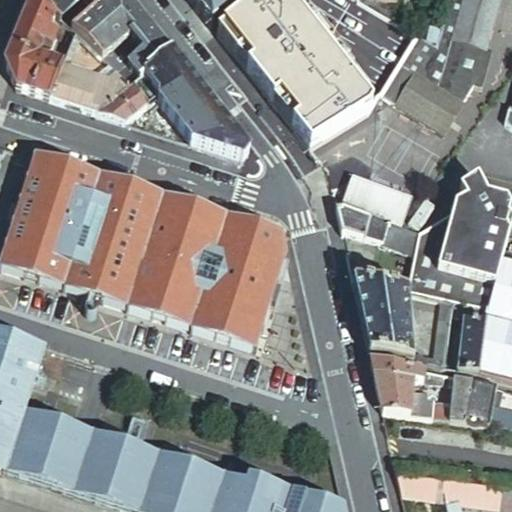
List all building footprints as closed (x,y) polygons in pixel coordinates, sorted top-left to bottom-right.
[(55,22),(32,0),(3,67),(14,94),(47,105),(61,70),(38,60),(42,50),(48,37),(52,29),(55,22)] [(32,0),(55,22),(59,25),(80,8),(78,5),(83,0),(32,0)] [(145,31),(120,0),(113,0),(90,20),(70,37),(74,41),(101,68),(129,45),(145,31)] [(113,0),(83,0),(78,5),(80,8),(90,20),(113,0)] [(184,0),(209,31),(249,0),(184,0)] [(354,5),(345,0),(249,0),(209,31),(309,154),(369,119),(379,102),(400,61),(354,5)] [(368,3),(358,0),(358,6),(389,25),(395,9),(368,3)] [(395,9),(397,0),(368,0),(368,3),(395,9)] [(411,49),(379,102),(442,140),(480,93),(451,85),(461,49),(456,48),(468,0),(452,0),(447,19),(446,24),(440,47),(438,55),(434,62),(411,49)] [(500,0),(468,0),(456,48),(461,49),(486,56),(500,0)] [(70,37),(90,20),(80,8),(59,25),(70,37)] [(433,20),(446,24),(447,19),(424,13),(418,36),(411,35),(410,38),(416,41),(425,47),(426,43),(433,20)] [(440,47),(446,24),(433,20),(426,43),(440,47)] [(64,33),(52,29),(48,37),(56,40),(61,42),(64,33)] [(170,63),(145,31),(129,45),(141,61),(125,74),(129,79),(137,88),(142,84),(170,63)] [(56,40),(48,37),(42,50),(51,53),(56,40)] [(96,120),(129,95),(120,86),(101,68),(74,41),(61,70),(47,105),(96,120)] [(434,62),(438,55),(425,47),(416,41),(411,49),(434,62)] [(438,55),(440,47),(426,43),(425,47),(438,55)] [(125,74),(141,61),(129,45),(101,68),(120,86),(129,79),(125,74)] [(486,56),(461,49),(451,85),(480,93),(490,57),(486,56)] [(246,158),(170,63),(142,84),(156,102),(156,107),(155,109),(189,150),(241,167),(246,158)] [(129,95),(133,92),(137,88),(129,79),(120,86),(129,95)] [(156,102),(142,84),(137,88),(133,92),(149,112),(156,107),(156,102)] [(149,112),(133,92),(129,95),(96,120),(126,130),(149,112)] [(98,184),(34,164),(0,270),(0,276),(62,296),(98,184)] [(388,230),(399,234),(410,203),(353,183),(342,213),(388,230)] [(415,260),(407,300),(442,307),(454,310),(490,317),(503,266),(510,238),(506,231),(508,223),(499,221),(487,200),(478,183),(460,193),(466,204),(455,210),(452,219),(418,241),(415,260)] [(161,205),(98,184),(62,296),(125,317),(161,205)] [(511,214),(506,205),(487,200),(499,221),(508,223),(506,231),(510,238),(511,230),(511,214)] [(225,225),(161,205),(125,317),(190,337),(225,225)] [(382,250),(388,230),(342,213),(336,216),(341,238),(382,250)] [(280,243),(225,225),(190,337),(254,358),(285,263),(280,243)] [(399,234),(388,230),(382,250),(415,260),(418,241),(399,234)] [(511,329),(511,268),(503,266),(490,317),(488,324),(511,329)] [(380,295),(383,280),(363,276),(360,290),(380,295)] [(411,358),(407,300),(380,295),(360,290),(353,289),(369,360),(411,368),(411,358)] [(453,320),(454,310),(442,307),(440,318),(442,319),(433,364),(421,362),(421,360),(411,358),(411,368),(443,375),(453,320)] [(487,330),(488,324),(490,317),(454,310),(453,320),(478,324),(477,328),(487,330)] [(511,390),(511,329),(488,324),(487,330),(478,381),(511,390)] [(456,377),(478,381),(487,330),(477,328),(465,326),(456,377)] [(0,478),(4,480),(44,355),(0,340),(0,478)] [(422,386),(423,378),(371,367),(383,420),(410,423),(411,394),(411,384),(422,386)] [(432,387),(434,380),(423,378),(422,386),(432,387)] [(443,382),(434,380),(432,387),(442,389),(443,382)] [(467,429),(473,388),(456,384),(455,388),(452,407),(452,412),(449,427),(467,429)] [(491,413),(494,393),(473,388),(467,429),(479,430),(482,430),(488,431),(491,413)] [(503,395),(494,393),(491,413),(499,415),(503,395)] [(410,423),(449,427),(452,412),(440,411),(441,406),(428,404),(428,396),(411,394),(410,423)] [(488,431),(511,436),(511,417),(499,415),(491,413),(488,431)] [(331,511),(247,484),(245,491),(26,420),(7,481),(101,511),(331,511)] [(482,511),(509,511),(511,489),(511,484),(479,481),(480,476),(473,476),(395,468),(403,502),(482,511)]
